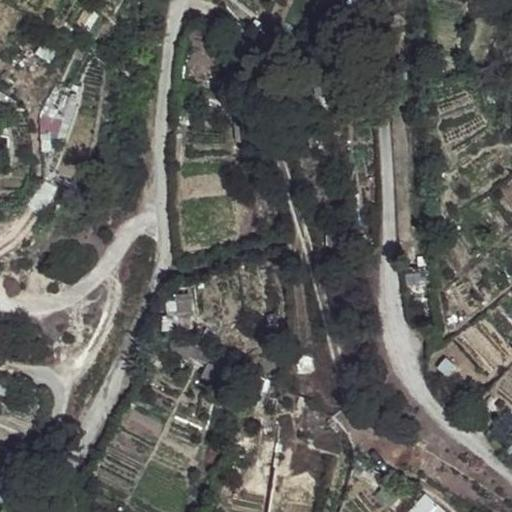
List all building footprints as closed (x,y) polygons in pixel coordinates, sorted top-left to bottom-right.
[(24,62),(37,71),(45,59),(50,62),(58,47),(48,39),(36,53),(30,51),(24,62)] [(325,71),(329,85),(340,82),(336,66),(325,71)] [(178,110),(188,109),(191,95),(178,94),(178,110)] [(403,267),(405,284),(414,282),(416,290),(428,287),(425,260),(421,254),(415,256),(417,265),(403,267)] [(178,298),(178,299),(191,310),(191,295),(178,298)] [(191,310),(178,299),(180,317),(191,316),(191,310)] [(206,360),(214,346),(192,333),(179,358),(192,365),(196,355),(206,360)] [(213,360),(229,370),(239,354),(222,344),(213,360)] [(2,490),(19,495),(24,480),(7,474),(2,490)] [(433,511),(418,499),(406,511),(407,511),(433,511)]
